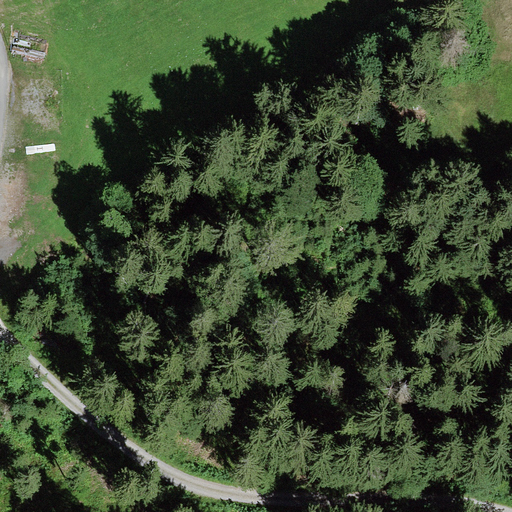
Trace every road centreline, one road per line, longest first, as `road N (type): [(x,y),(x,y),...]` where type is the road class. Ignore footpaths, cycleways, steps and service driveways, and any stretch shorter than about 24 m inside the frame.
road 1 (track): [(0,330),(82,410),(161,469),(257,511)]
road 2 (track): [(357,511),(416,499),(493,511)]
